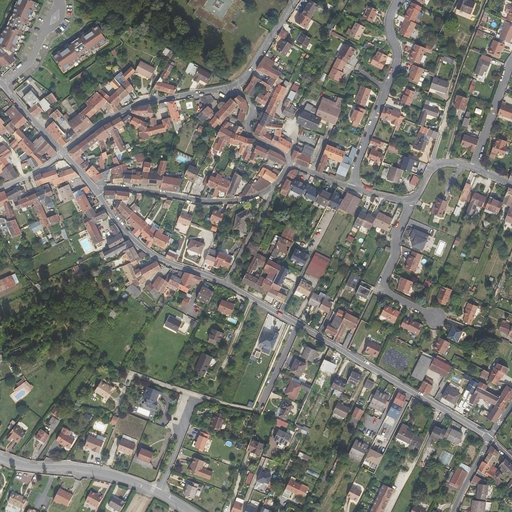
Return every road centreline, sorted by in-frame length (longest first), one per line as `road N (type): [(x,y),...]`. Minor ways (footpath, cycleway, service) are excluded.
road 1 (residential): [(298,325),(226,284),(154,257),(95,189)]
road 2 (residential): [(489,439),(298,325)]
road 3 (residential): [(95,189),(232,201),(265,192),(290,165)]
road 4 (residential): [(63,152),(140,102),(231,86)]
road 5 (residential): [(159,493),(193,401),(138,375),(129,379)]
road 6 (tertiary): [(159,493),(100,472),(0,457)]
